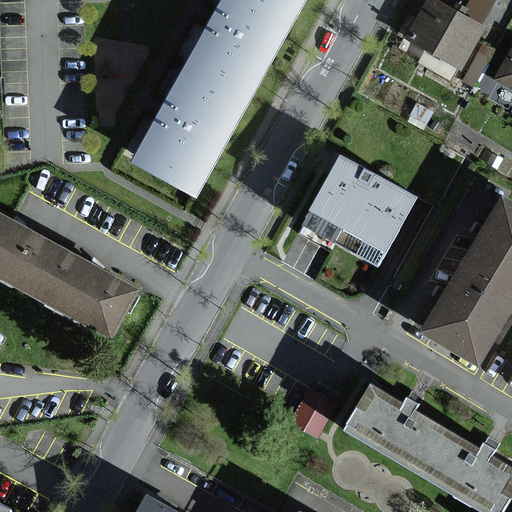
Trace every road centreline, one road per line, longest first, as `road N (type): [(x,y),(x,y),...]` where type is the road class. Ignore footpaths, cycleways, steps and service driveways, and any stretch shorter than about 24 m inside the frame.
road 1 (residential): [(224,247),(511,414)]
road 2 (residential): [(224,247),(80,511)]
road 3 (residential): [(364,0),(224,247)]
